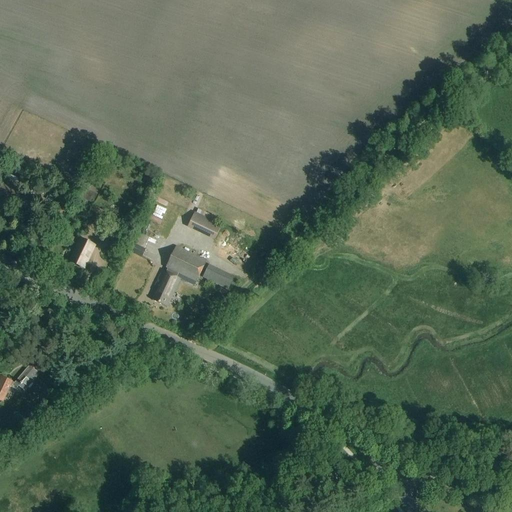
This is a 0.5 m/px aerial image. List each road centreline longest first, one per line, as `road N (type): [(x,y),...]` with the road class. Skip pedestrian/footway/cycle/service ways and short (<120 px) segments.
road 1 (tertiary): [(401,487),(352,439),(290,397),(0,259)]
road 2 (track): [(511,56),(309,227),(189,347)]
